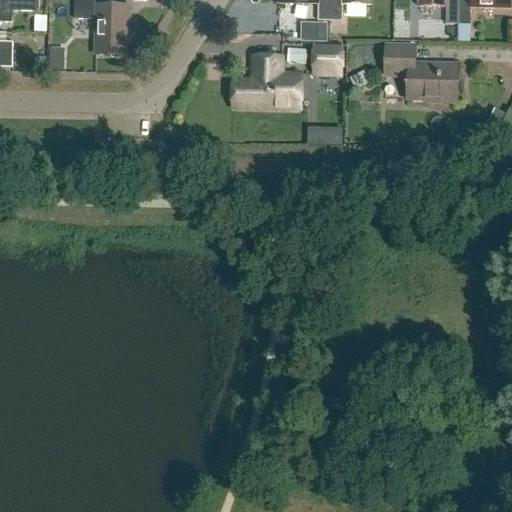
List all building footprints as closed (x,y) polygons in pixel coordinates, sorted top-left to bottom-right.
[(38,12),(38,0),(2,0),(3,11),(0,10),(0,22),(14,23),(14,12),(38,12)] [(128,39),(129,7),(102,6),(102,0),(75,0),(75,20),(97,21),(96,56),(124,57),(125,39),(128,39)] [(330,24),(330,1),(317,1),(317,0),(277,0),(277,8),(317,8),(317,24),(330,24)] [(330,1),(330,24),(342,25),(342,8),(370,9),(370,0),(341,0),(342,1),(330,1)] [(458,27),(459,3),(446,3),(445,0),(417,0),(418,10),(446,10),(446,27),(458,27)] [(459,3),(458,27),(471,27),(471,10),(511,11),(511,0),(470,0),(470,3),(459,3)] [(46,18),(34,18),(34,34),(46,34),(46,18)] [(300,44),(326,44),(326,26),(300,26),(300,44)] [(0,42),(0,68),(13,69),(13,43),(0,42)] [(458,105),(459,68),(416,66),(416,49),(387,48),(386,78),(409,78),(408,101),(429,101),(429,104),(458,105)] [(341,80),(342,49),(314,49),(313,80),(341,80)] [(267,113),(268,62),(253,62),(253,86),(234,86),(233,113),(267,113)] [(268,62),(267,113),(301,114),(301,79),(282,79),(282,62),(268,62)]
